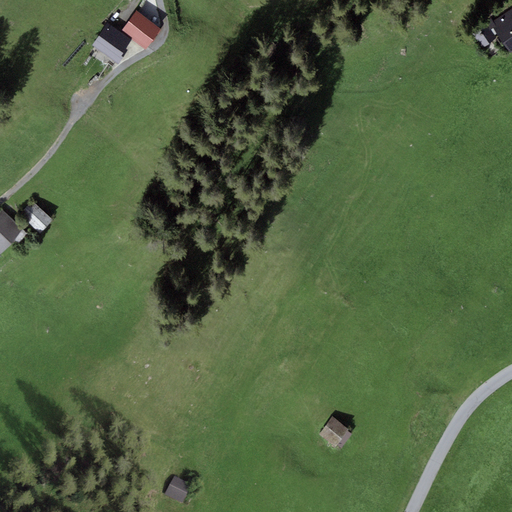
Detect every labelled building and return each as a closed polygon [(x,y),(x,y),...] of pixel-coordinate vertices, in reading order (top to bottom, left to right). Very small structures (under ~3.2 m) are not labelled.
[(161,29),(136,10),(121,30),(147,49),(161,29)] [(500,38),(510,53),(511,51),(511,13),(492,27),(500,38)] [(131,40),(107,23),(92,45),(118,64),(126,52),(124,50),(131,40)] [(500,38),(492,27),(478,37),(485,48),(500,38)] [(54,221),(32,201),(20,215),(42,234),(54,221)] [(0,255),(23,230),(1,211),(0,211),(0,255)] [(350,428),(335,417),(322,435),(338,445),(350,428)] [(195,488),(176,478),(166,497),(185,507),(195,488)]
